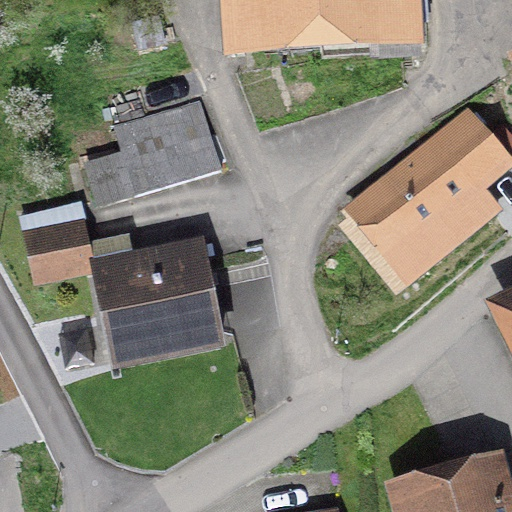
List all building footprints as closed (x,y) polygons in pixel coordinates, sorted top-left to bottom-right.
[(219,0),(223,63),(369,55),(370,63),(422,61),(421,50),(425,50),(421,0),(219,0)] [(83,164),(96,211),(222,174),(200,101),(111,127),(119,153),(83,164)] [(342,209),(407,289),(503,212),(487,192),(511,171),(511,161),(468,108),(342,209)] [(34,289),(93,277),(90,263),(134,254),(130,236),(91,244),(83,205),(19,218),(34,289)] [(134,254),(90,263),(93,277),(113,377),(227,353),(204,240),(134,254)] [(511,290),(485,303),(511,360),(511,290)] [(392,511),(511,511),(511,488),(503,454),(385,486),(392,511)]
